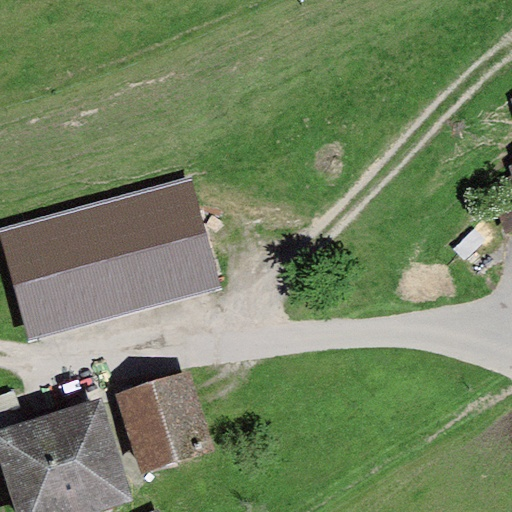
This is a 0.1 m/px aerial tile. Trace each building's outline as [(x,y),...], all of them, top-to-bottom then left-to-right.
[(511,106),(490,114),(511,175),(511,106)] [(191,179),(5,220),(31,334),(216,292),(191,179)] [(216,453),(191,373),(117,396),(142,476),(216,453)] [(0,398),(0,430),(1,435),(26,427),(16,394),(0,398)] [(1,435),(0,434),(0,460),(16,511),(106,511),(134,504),(102,403),(26,427),(1,435)]
